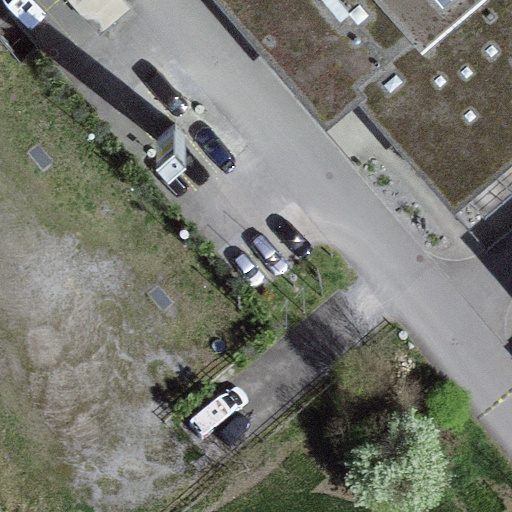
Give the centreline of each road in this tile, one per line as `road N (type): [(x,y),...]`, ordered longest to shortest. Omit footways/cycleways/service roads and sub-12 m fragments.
road 1 (unknown): [(0,271),(80,447),(112,466),(144,467),(328,345),(448,315)]
road 2 (unclassified): [(511,392),(185,0)]
